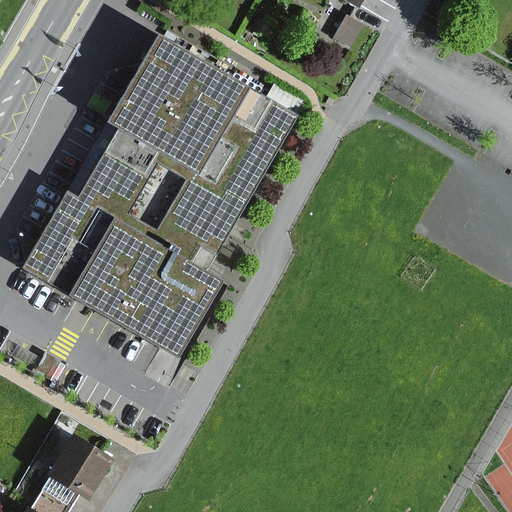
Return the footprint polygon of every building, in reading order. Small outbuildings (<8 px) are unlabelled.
[(343,0),(359,9),(364,0),(343,0)] [(364,25),(346,15),(333,39),(351,48),(364,25)] [(299,115),(161,34),(110,121),(122,128),(80,200),(70,194),(27,268),(91,305),(174,353),(180,357),(225,282),(207,271),(299,115)] [(73,434),(48,476),(50,477),(79,495),(90,502),(116,460),(73,434)] [(68,511),(79,495),(50,477),(31,509),(36,511),(68,511)]
